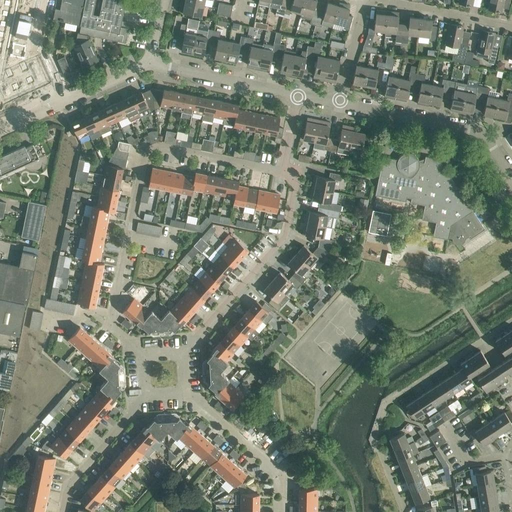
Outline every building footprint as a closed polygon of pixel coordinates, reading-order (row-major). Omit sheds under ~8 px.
[(0,0),(0,107),(0,108),(1,104),(22,95),(50,82),(38,56),(4,70),(19,0),(23,0),(20,16),(52,22),(55,9),(56,0),(0,0)] [(80,25),(85,0),(61,0),(60,9),(62,21),(80,25)] [(126,0),(102,0),(99,15),(93,14),(95,0),(85,0),(80,25),(81,25),(97,28),(108,31),(107,39),(125,43),(128,29),(120,27),(126,0)] [(280,8),(282,0),(270,0),(269,6),(280,8)] [(301,13),(304,0),(293,0),(290,10),(301,13)] [(316,0),(304,0),(301,13),(300,17),(310,20),(309,24),(315,26),(320,7),(315,6),(316,0)] [(506,0),(510,1),(510,0),(489,0),(488,9),(502,12),(504,0),(506,0)] [(201,16),(204,5),(181,1),(179,12),(201,16)] [(219,2),(218,8),(231,11),(233,5),(219,2)] [(332,27),(334,22),(338,5),(327,2),(326,9),(320,7),(315,26),(321,27),(322,24),(332,27)] [(338,5),(334,22),(344,25),(343,28),(349,30),(353,16),(347,15),(350,5),(339,2),(338,5)] [(230,17),(231,11),(218,8),(216,14),(220,15),(230,17)] [(387,11),(387,14),(385,32),(385,36),(395,37),(394,44),(401,44),(403,23),(398,22),(399,12),(387,11)] [(385,32),(387,14),(376,13),(375,19),(370,19),(368,33),(374,33),(375,30),(385,32)] [(419,35),(421,18),(409,17),(409,23),(403,23),(401,44),(407,45),(408,34),(419,35)] [(432,19),(421,18),(419,35),(424,36),(424,39),(435,41),(436,36),(437,27),(431,26),(432,19)] [(267,30),(268,25),(268,24),(264,23),(255,21),(253,27),(263,29),(267,30)] [(192,53),(196,35),(186,32),(187,25),(181,23),(178,37),(184,38),(181,51),(192,53)] [(449,23),(447,33),(445,44),(458,47),(457,53),(453,52),(452,60),(464,62),(465,56),(466,50),(468,40),(461,38),(463,26),(449,23)] [(95,36),(97,28),(81,25),(80,32),(78,32),(77,37),(79,44),(74,46),(79,57),(83,67),(97,60),(88,40),(89,35),(95,36)] [(206,43),(211,44),(214,30),(208,29),(207,31),(197,29),(196,35),(192,53),(203,55),(206,43)] [(225,60),(229,41),(219,39),(220,34),(220,32),(216,31),(214,30),(211,44),(217,45),(214,58),(225,60)] [(481,30),(479,40),(476,51),(490,53),(489,59),(495,60),(498,46),(492,45),(494,33),(481,30)] [(239,50),(244,51),(247,37),(241,36),(239,43),(229,41),(225,60),(236,62),(239,50)] [(258,67),(262,48),(263,45),(252,43),(253,38),(247,37),(244,51),(250,52),(247,64),(258,67)] [(330,46),(334,47),(344,49),(345,43),(335,41),(331,40),(330,46)] [(272,56),(277,57),(280,44),(274,43),(273,45),(263,43),(263,45),(262,48),(258,67),(269,69),(272,56)] [(295,52),(285,50),(286,45),(280,44),(277,57),(283,59),(280,71),(291,73),(295,55),(295,52)] [(364,45),(362,51),(376,54),(378,48),(364,45)] [(306,59),(311,61),(314,47),(308,46),(306,51),(302,50),(302,53),(299,56),(295,55),(291,73),(302,76),(306,59)] [(324,80),(329,58),(318,56),(320,48),(314,47),(311,61),(316,62),(313,78),(324,80)] [(465,56),(464,62),(479,65),(480,60),(472,59),(474,52),(466,50),(465,56)] [(387,55),(385,63),(384,68),(392,69),(395,55),(387,55)] [(71,72),(67,63),(64,56),(57,59),(64,75),(71,72)] [(335,83),(340,60),(330,58),(329,58),(324,80),(335,83)] [(364,84),(367,67),(356,65),(353,82),(357,83),(357,85),(361,86),(361,84),(364,84)] [(378,70),(367,67),(364,84),(375,87),(378,70)] [(408,91),(414,92),(417,74),(410,72),(409,77),(411,77),(410,80),(399,78),(395,99),(406,101),(408,91)] [(429,102),(432,85),(422,83),(422,80),(424,80),(425,75),(417,74),(414,92),(419,93),(418,100),(422,101),(422,102),(426,103),(426,101),(429,102)] [(395,99),(399,78),(388,76),(384,97),(395,99)] [(446,99),(450,80),(442,79),(441,84),(444,84),(443,87),(432,85),(429,102),(440,104),(441,98),(446,99)] [(465,92),(467,85),(467,84),(450,80),(446,99),(452,100),(450,110),(461,112),(465,92)] [(472,115),(474,105),(480,106),(483,87),(477,85),(477,87),(467,85),(465,92),(461,112),(472,115)] [(495,116),(498,98),(488,96),(490,88),(483,87),(480,106),(485,107),(484,113),(488,114),(488,116),(492,117),(492,115),(495,116)] [(154,109),(152,89),(142,93),(141,92),(131,96),(138,112),(148,107),(149,109),(154,109)] [(171,108),(175,91),(164,89),(163,91),(152,89),(154,109),(160,108),(160,106),(171,108)] [(182,110),(185,93),(175,91),(171,108),(182,110)] [(511,112),(511,93),(508,92),(507,100),(498,98),(495,116),(506,118),(507,111),(511,112)] [(192,113),(196,96),(185,93),(182,110),(180,116),(191,119),(192,113)] [(138,112),(131,96),(121,101),(128,116),(131,121),(140,117),(138,112)] [(203,115),(206,98),(196,96),(192,113),(203,115)] [(213,117),(217,100),(206,98),(203,115),(202,119),(213,122),(213,117)] [(224,119),(228,102),(217,100),(213,117),(224,119)] [(128,116),(121,101),(111,105),(118,121),(128,116)] [(239,104),(228,102),(224,119),(223,124),(233,126),(234,121),(235,121),(237,109),(238,109),(239,104)] [(118,121),(111,105),(101,110),(108,125),(118,121)] [(244,128),(248,111),(238,109),(237,109),(235,121),(234,121),(233,126),(244,128)] [(110,129),(108,125),(101,110),(92,114),(100,134),(110,129)] [(255,130),(258,113),(248,111),(244,128),(255,130)] [(265,133),(269,116),(258,113),(255,130),(265,133)] [(100,134),(92,114),(82,118),(89,134),(91,140),(101,135),(100,134)] [(280,118),(269,116),(265,133),(276,135),(274,142),(280,143),(284,128),(278,127),(280,118)] [(89,134),(82,118),(72,123),(78,138),(87,134),(89,134)] [(314,141),(319,120),(307,118),(303,139),(314,141)] [(330,122),(319,120),(314,141),(326,144),(325,150),(331,151),(333,139),(327,137),(330,122)] [(348,155),(350,149),(353,131),(354,127),(342,125),(339,140),(333,139),(331,151),(348,155)] [(167,130),(164,142),(175,144),(176,138),(171,137),(172,131),(167,130)] [(158,141),(157,134),(154,135),(152,131),(148,133),(149,135),(152,143),(158,141)] [(177,131),(176,138),(175,144),(185,147),(187,140),(188,134),(177,131)] [(365,134),(353,131),(350,149),(361,151),(360,157),(366,158),(369,146),(363,145),(365,134)] [(152,143),(149,135),(144,137),(145,140),(140,142),(142,148),(152,143)] [(206,151),(209,140),(203,139),(202,144),(197,143),(196,149),(206,151)] [(196,149),(197,143),(187,140),(185,147),(196,149)] [(215,141),(209,140),(206,151),(217,153),(218,147),(214,146),(215,141)] [(128,152),(130,143),(124,142),(118,141),(118,145),(120,150),(128,152)] [(0,175),(39,158),(33,145),(26,148),(24,146),(0,156),(0,175)] [(127,160),(128,152),(120,150),(118,145),(118,146),(111,157),(127,160)] [(249,160),(250,151),(245,150),(245,152),(239,151),(238,157),(249,160)] [(259,162),(261,156),(255,155),(256,153),(250,151),(249,160),(259,162)] [(95,152),(88,155),(91,161),(98,158),(95,152)] [(383,156),(375,195),(406,201),(407,197),(411,198),(410,202),(425,205),(422,219),(436,222),(433,236),(448,239),(448,237),(452,238),(452,240),(453,241),(454,242),(455,243),(457,244),(459,244),(460,244),(462,244),(463,243),(464,241),(465,240),(465,238),(468,236),(469,238),(484,229),(472,210),(446,171),(438,158),(425,156),(424,162),(419,161),(419,160),(418,158),(417,157),(416,156),(415,155),(414,154),(413,153),(411,153),(410,153),(409,153),(408,153),(406,153),(405,153),(403,154),(402,154),(401,155),(400,156),(399,157),(398,158),(398,159),(383,156)] [(299,154),(298,160),(310,163),(311,157),(299,154)] [(111,157),(106,164),(113,166),(123,168),(125,168),(127,160),(111,157)] [(83,171),(85,160),(79,159),(77,170),(83,171)] [(123,168),(113,166),(106,164),(104,175),(121,179),(123,168)] [(160,187),(163,170),(152,168),(149,185),(158,187),(160,187)] [(81,181),(83,171),(77,170),(75,180),(81,181)] [(170,190),(174,172),(163,170),(160,187),(170,190)] [(181,192),(184,175),(174,172),(170,190),(181,192)] [(203,191),(206,174),(195,172),(194,177),(195,177),(192,189),(193,189),(203,191)] [(341,181),(342,175),(330,172),(329,178),(315,175),(312,187),(332,191),(335,180),(341,181)] [(214,194),(217,177),(206,174),(203,191),(214,194)] [(119,189),(121,179),(104,175),(102,186),(119,189)] [(195,177),(194,177),(184,175),(181,192),(192,194),(193,189),(192,189),(195,177)] [(224,196),(228,179),(217,177),(214,194),(224,196)] [(239,181),(228,179),(224,196),(234,198),(235,198),(237,186),(238,186),(239,181)] [(116,200),(119,189),(102,186),(99,197),(116,200)] [(244,205),(248,188),(238,186),(237,186),(235,198),(234,198),(233,202),(244,205)] [(330,203),(332,191),(312,187),(310,199),(324,202),(323,208),(340,211),(341,205),(330,203)] [(255,207),(258,190),(248,188),(244,205),(255,207)] [(265,209),(269,192),(258,190),(255,207),(265,209)] [(78,192),(72,191),(70,201),(76,203),(78,192)] [(280,194),(269,192),(265,209),(267,209),(277,211),(280,194)] [(114,211),(116,200),(99,197),(97,207),(109,209),(109,210),(114,211)] [(39,240),(46,205),(28,201),(21,236),(39,240)] [(107,220),(109,210),(109,209),(97,207),(93,205),(90,217),(107,220)] [(331,228),(333,216),(339,217),(340,211),(323,208),(321,213),(307,210),(305,222),(325,227),(331,228)] [(372,209),(368,231),(385,234),(390,213),(372,209)] [(153,221),(154,216),(154,215),(144,213),(143,219),(153,221)] [(219,222),(220,216),(209,214),(209,218),(208,220),(212,221),(219,222)] [(202,232),(212,221),(208,220),(209,218),(207,216),(200,225),(196,224),(195,230),(202,232)] [(231,218),(220,216),(219,222),(230,224),(231,218)] [(105,231),(107,220),(90,217),(88,227),(105,231)] [(142,233),(144,223),(138,222),(136,232),(142,233)] [(195,230),(196,224),(186,222),(185,228),(195,230)] [(323,238),(325,227),(305,222),(303,234),(320,238),(318,247),(329,252),(332,240),(323,238)] [(147,234),(150,224),(144,223),(142,233),(147,234)] [(153,236),(155,225),(150,224),(147,234),(153,236)] [(161,226),(155,225),(153,236),(159,237),(161,226)] [(103,241),(105,231),(88,227),(86,238),(103,241)] [(212,233),(208,229),(201,237),(205,241),(212,233)] [(101,252),(103,241),(86,238),(84,248),(101,252)] [(248,250),(241,243),(235,238),(228,247),(241,258),(248,250)] [(304,245),(296,254),(309,266),(311,268),(316,262),(314,260),(317,257),(321,261),(329,252),(318,247),(312,253),(304,245)] [(233,266),(241,258),(228,247),(220,255),(233,266)] [(99,262),(101,252),(84,248),(81,260),(86,261),(86,260),(99,263),(99,262)] [(35,269),(38,254),(22,251),(19,265),(35,269)] [(65,256),(59,254),(57,265),(63,266),(65,256)] [(191,258),(186,254),(180,261),(184,266),(191,258)] [(309,266),(296,254),(288,263),(296,271),(292,275),(302,283),(306,279),(301,275),(309,266)] [(226,274),(233,266),(220,255),(213,263),(226,274)] [(103,263),(99,262),(99,263),(86,260),(86,261),(84,271),(101,274),(103,263)] [(35,269),(19,265),(7,263),(0,298),(26,304),(27,304),(35,269)] [(219,282),(226,274),(213,263),(206,271),(219,282)] [(61,277),(63,266),(57,265),(55,276),(61,277)] [(177,274),(172,270),(165,278),(170,282),(177,274)] [(99,285),(101,274),(84,271),(82,281),(99,285)] [(212,290),(219,282),(206,271),(199,279),(212,290)] [(280,272),(272,281),(285,293),(293,284),(297,288),(302,283),(292,275),(288,280),(280,272)] [(59,287),(61,277),(55,276),(52,286),(59,287)] [(205,299),(212,290),(199,279),(192,287),(205,299)] [(97,295),(99,285),(82,281),(80,292),(97,295)] [(285,293),(272,281),(264,290),(272,298),(268,302),(278,310),(282,306),(277,302),(285,293)] [(57,298),(59,287),(52,286),(50,297),(57,298)] [(197,307),(205,299),(192,287),(184,295),(197,307)] [(95,306),(97,295),(80,292),(80,293),(78,303),(95,306)] [(190,315),(197,307),(184,295),(177,303),(190,315)] [(0,331),(19,335),(26,304),(0,298),(0,331)] [(131,318),(142,305),(141,304),(134,298),(123,311),(131,318)] [(56,311),(58,300),(52,299),(50,309),(56,311)] [(62,312),(64,302),(58,300),(56,311),(62,312)] [(264,307),(256,301),(249,309),(262,321),(266,324),(273,316),(269,312),(264,307)] [(67,313),(70,303),(64,302),(62,312),(67,313)] [(76,304),(70,303),(67,313),(73,314),(76,304)] [(183,323),(190,315),(177,303),(170,311),(181,321),(181,322),(183,323)] [(150,312),(142,305),(131,318),(139,326),(141,324),(140,324),(150,312)] [(174,329),(181,322),(181,321),(170,311),(169,309),(161,318),(160,318),(152,310),(150,312),(140,324),(141,324),(149,331),(153,334),(158,334),(159,333),(159,328),(164,328),(164,332),(165,334),(170,334),(174,329)] [(262,321),(249,309),(242,317),(255,329),(262,321)] [(43,312),(40,312),(33,310),(31,316),(42,319),(43,312)] [(41,324),(42,319),(31,316),(30,322),(41,324)] [(255,329),(242,317),(235,325),(247,337),(251,340),(258,332),(255,329)] [(39,330),(41,324),(30,322),(29,328),(39,330)] [(247,337),(235,325),(227,333),(240,345),(247,337)] [(77,347),(88,334),(80,326),(73,334),(68,339),(77,347)] [(511,347),(511,329),(495,340),(504,353),(511,347)] [(240,345),(227,333),(220,341),(233,353),(240,345)] [(85,354),(96,341),(88,334),(77,347),(85,354)] [(276,347),(283,339),(278,336),(271,344),(276,347)] [(93,361),(104,348),(96,341),(85,354),(93,361)] [(233,353),(220,341),(213,350),(214,351),(215,351),(226,361),(226,360),(233,353)] [(269,355),(276,347),(271,344),(264,352),(269,355)] [(111,357),(111,358),(113,356),(104,348),(93,361),(100,368),(101,368),(111,357)] [(0,387),(10,389),(17,352),(1,349),(0,352),(0,351),(0,378),(0,379),(0,387)] [(489,363),(480,350),(460,363),(463,367),(469,376),(470,376),(489,363)] [(228,362),(226,360),(226,361),(215,351),(214,351),(207,359),(208,360),(204,364),(204,368),(206,370),(210,369),(211,374),(206,374),(205,376),(205,380),(209,384),(217,391),(217,392),(227,381),(228,381),(229,379),(220,372),(220,371),(228,362)] [(262,363),(269,355),(264,352),(257,360),(262,363)] [(511,355),(507,359),(502,362),(511,375),(511,373),(511,355)] [(123,373),(123,369),(119,365),(111,358),(111,357),(101,368),(100,368),(99,370),(108,377),(108,378),(100,387),(102,388),(113,398),(114,397),(121,390),(120,389),(124,385),(124,380),(122,379),(118,379),(118,375),(122,375),(123,373)] [(72,368),(64,361),(60,365),(68,372),(72,368)] [(497,365),(492,368),(477,378),(486,391),(506,378),(497,365)] [(463,367),(454,373),(463,386),(473,380),(470,376),(469,376),(463,367)] [(80,375),(72,368),(68,372),(77,379),(80,375)] [(463,386),(454,373),(444,380),(453,393),(463,386)] [(262,375),(257,381),(261,385),(266,379),(262,375)] [(453,393),(444,380),(435,386),(444,399),(453,393)] [(235,388),(228,381),(227,381),(217,392),(217,391),(215,393),(224,401),(235,388)] [(444,399),(435,386),(425,392),(434,405),(444,399)] [(115,399),(114,397),(113,398),(102,388),(95,396),(108,408),(115,399)] [(244,395),(235,388),(224,401),(232,408),(239,401),(244,395)] [(65,395),(68,398),(73,392),(70,389),(65,395)] [(434,405),(425,392),(416,398),(424,412),(434,405)] [(101,416),(108,408),(95,396),(88,404),(101,416)] [(63,397),(56,405),(61,409),(68,401),(63,397)] [(424,412),(416,398),(406,405),(415,418),(423,413),(424,412)] [(463,408),(473,402),(470,398),(461,405),(463,408)] [(94,424),(101,416),(88,404),(81,412),(94,424)] [(54,417),(61,409),(56,405),(49,413),(54,417)] [(454,415),(463,408),(461,405),(451,411),(454,415)] [(475,409),(472,406),(459,415),(461,419),(475,409)] [(236,418),(246,427),(254,418),(244,409),(236,418)] [(444,421),(454,415),(451,411),(446,414),(442,417),(444,421)] [(86,432),(94,424),(81,412),(73,420),(86,432)] [(504,433),(511,427),(511,412),(507,415),(504,412),(494,418),(504,433)] [(187,425),(179,418),(175,414),(170,415),(169,416),(169,421),(164,421),(164,416),(163,415),(158,415),(154,419),(147,427),(147,428),(158,438),(157,438),(159,440),(167,431),(168,431),(176,439),(178,437),(178,436),(187,425)] [(435,427),(444,421),(442,417),(438,420),(432,423),(435,427)] [(494,439),(504,433),(494,418),(485,424),(494,439)] [(79,440),(86,432),(73,420),(66,429),(79,440)] [(186,444),(197,431),(189,423),(187,425),(178,436),(178,437),(186,444)] [(484,446),(494,439),(485,424),(475,431),(474,429),(469,432),(476,443),(481,440),(484,446)] [(147,428),(147,427),(145,426),(138,434),(151,446),(157,438),(158,438),(147,428)] [(72,448),(79,440),(66,429),(59,437),(72,448)] [(436,447),(446,440),(439,429),(429,436),(436,447)] [(194,451),(205,438),(197,431),(186,444),(194,451)] [(389,438),(394,449),(408,444),(408,442),(404,432),(389,438)] [(151,446),(138,434),(131,442),(143,454),(151,446)] [(421,436),(416,439),(420,445),(425,441),(421,436)] [(64,457),(72,448),(59,437),(51,445),(64,457)] [(202,458),(213,445),(205,438),(194,451),(202,458)] [(414,441),(408,444),(394,449),(398,460),(413,454),(418,452),(414,441)] [(143,454),(131,442),(123,450),(136,462),(143,454)] [(210,465),(222,452),(213,445),(202,458),(210,465)] [(136,462),(123,450),(116,458),(129,470),(136,462)] [(218,472),(230,459),(222,452),(210,465),(218,472)] [(55,458),(45,456),(38,454),(36,465),(53,469),(55,458)] [(417,465),(413,454),(398,460),(402,470),(417,465)] [(129,470),(116,458),(109,467),(122,478),(129,470)] [(226,479),(238,466),(230,459),(218,472),(226,479)] [(51,480),(53,469),(36,465),(33,476),(51,480)] [(421,475),(417,465),(402,470),(407,481),(421,475)] [(472,467),(473,474),(475,473),(477,485),(494,482),(492,470),(486,471),(485,465),(472,467)] [(246,474),(238,466),(226,479),(235,487),(236,485),(239,489),(246,486),(240,481),(246,474)] [(122,478),(109,467),(102,475),(115,486),(122,478)] [(115,486),(102,475),(95,483),(107,494),(115,486)] [(425,486),(421,475),(407,481),(411,492),(425,486)] [(48,490),(51,480),(33,476),(31,487),(48,490)] [(496,493),(494,482),(477,485),(479,496),(496,493)] [(107,494),(95,483),(87,491),(100,502),(107,494)] [(246,493),(246,486),(239,489),(239,493),(241,494),(241,505),(259,505),(259,494),(246,493)] [(430,497),(425,486),(411,492),(415,503),(424,499),(430,497)] [(46,501),(48,490),(31,487),(29,497),(46,501)] [(317,489),(310,489),(300,488),(300,500),(317,500),(317,489)] [(100,502),(87,491),(80,499),(87,505),(91,509),(93,511),(100,502)] [(498,504),(496,493),(479,496),(481,507),(498,504)] [(44,511),(46,501),(29,497),(27,508),(44,511)] [(317,511),(317,500),(300,500),(299,510),(317,511)]
